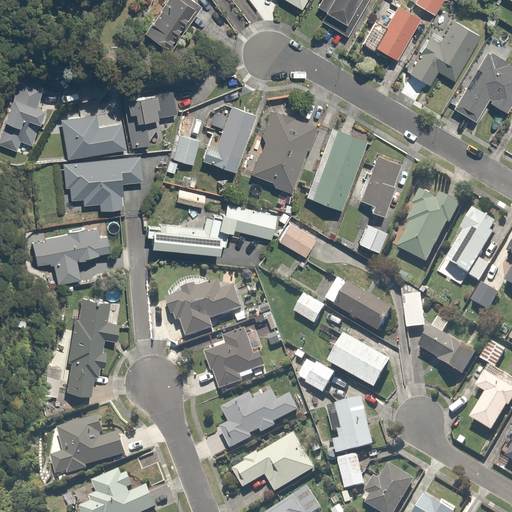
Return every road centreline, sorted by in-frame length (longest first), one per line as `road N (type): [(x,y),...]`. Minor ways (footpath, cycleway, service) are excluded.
road 1 (residential): [(269,55),(312,67),(511,185)]
road 2 (residential): [(155,383),(206,511)]
road 3 (residential): [(421,419),(439,450),(511,493)]
